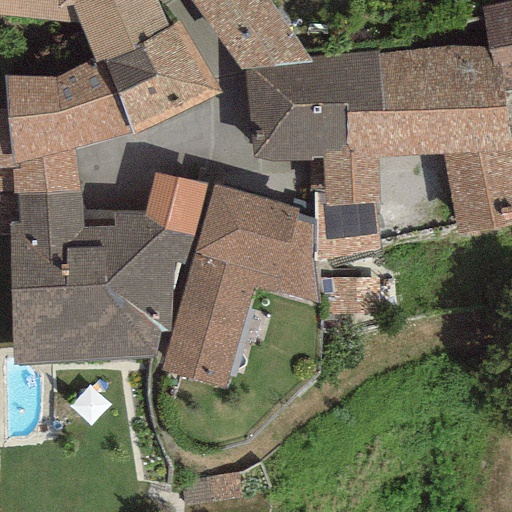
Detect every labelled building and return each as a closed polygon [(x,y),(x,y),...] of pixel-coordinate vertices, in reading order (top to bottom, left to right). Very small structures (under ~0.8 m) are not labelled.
[(0,0),(0,16),(77,24),(92,58),(95,65),(102,62),(167,29),(155,0),(0,0)] [(511,0),(187,0),(188,1),(238,70),(243,70),(311,63),(307,58),(266,0),(511,0)] [(511,0),(478,7),(484,46),(485,50),(501,92),(511,89),(511,0)] [(177,22),(167,29),(102,62),(131,135),(219,94),(177,22)] [(484,46),(375,54),(383,111),(343,115),(342,152),(321,151),(322,158),(322,194),(311,195),(314,260),(377,248),(376,218),(376,158),(440,154),(456,235),(511,225),(511,158),(510,150),(501,92),(485,50),(484,46)] [(375,51),(307,58),(311,63),(243,70),(252,162),(322,158),(321,151),(342,152),(343,115),(383,111),(375,54),(375,51)] [(102,62),(95,65),(92,58),(54,78),(1,77),(4,108),(0,108),(0,189),(12,189),(12,195),(16,194),(75,192),(72,152),(131,135),(102,62)] [(75,192),(16,194),(15,225),(7,223),(10,366),(153,358),(158,333),(167,333),(174,264),(183,266),(205,185),(152,174),(144,211),(80,211),(79,192),(75,192)] [(297,210),(212,186),(159,371),(223,388),(249,289),(315,302),(308,257),(310,226),(296,222),(297,210)]
